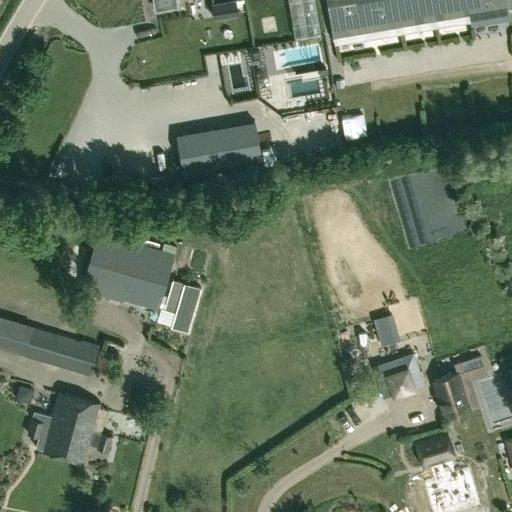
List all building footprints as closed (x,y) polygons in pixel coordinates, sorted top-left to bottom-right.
[(233,0),(212,4),(215,18),(236,14),(233,0)] [(288,0),(294,37),(320,33),(314,0),(288,0)] [(365,5),(364,1),(348,4),(349,8),(332,11),(336,34),(353,31),(352,27),(368,24),(369,29),(386,26),(385,22),(402,19),(398,0),(381,0),(382,2),(365,5)] [(402,23),(435,18),(432,0),(398,0),(402,19),(402,23)] [(466,0),(432,0),(435,18),(468,12),(468,8),(466,0)] [(466,0),(468,8),(487,4),(488,9),(508,5),(507,0),(466,0)] [(235,71),(236,93),(246,92),(245,71),(235,71)] [(105,90),(105,112),(124,112),(124,90),(105,90)] [(336,136),(357,135),(356,112),(334,113),(336,136)] [(261,158),(255,121),(176,135),(183,171),(261,158)] [(0,159),(12,163),(19,141),(0,135),(0,159)] [(98,230),(81,287),(158,310),(174,252),(98,230)] [(171,324),(187,329),(199,287),(172,279),(164,307),(175,310),(171,324)] [(0,346),(89,375),(99,345),(0,314),(0,346)] [(411,348),(373,361),(383,391),(421,379),(411,348)] [(472,357),(475,365),(484,362),(482,354),(472,357)] [(459,375),(468,372),(464,360),(455,363),(458,371),(459,375)] [(487,371),(484,362),(475,365),(478,374),(487,371)] [(458,371),(434,380),(438,391),(446,415),(470,407),(462,383),(459,375),(458,371)] [(145,406),(147,395),(130,391),(128,403),(145,406)] [(43,449),(57,452),(66,419),(79,423),(85,399),(59,392),(52,416),(33,410),(27,433),(38,436),(35,446),(43,449)] [(99,403),(85,399),(79,423),(66,419),(57,452),(84,460),(88,444),(108,450),(112,434),(92,429),(99,403)] [(469,466),(447,472),(443,462),(456,458),(447,429),(414,439),(423,468),(429,467),(432,476),(422,479),(431,511),(460,511),(480,506),(469,466)]
